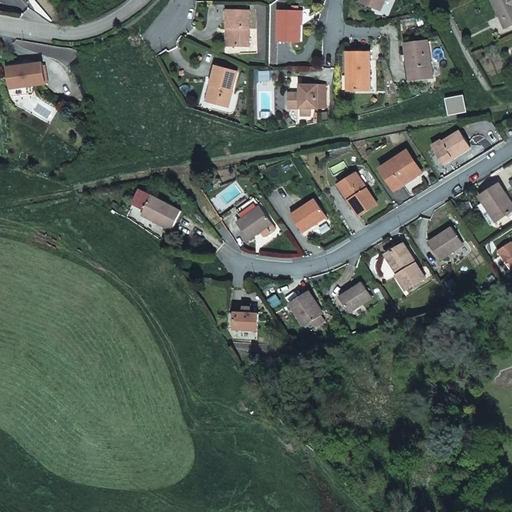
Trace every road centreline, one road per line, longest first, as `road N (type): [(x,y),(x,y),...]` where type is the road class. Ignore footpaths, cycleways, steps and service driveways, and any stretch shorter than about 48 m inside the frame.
road 1 (residential): [(234,265),(305,268),(341,256),(511,150)]
road 2 (residential): [(0,24),(66,35),(99,30),(144,0)]
